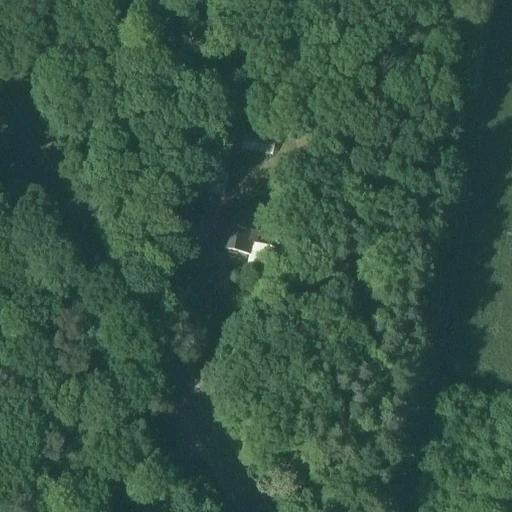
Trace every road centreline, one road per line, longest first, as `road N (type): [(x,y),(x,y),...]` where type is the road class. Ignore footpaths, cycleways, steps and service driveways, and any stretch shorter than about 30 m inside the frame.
road 1 (track): [(497,0),(390,511)]
road 2 (tertiary): [(0,108),(256,511)]
road 3 (unknown): [(126,0),(0,105)]
